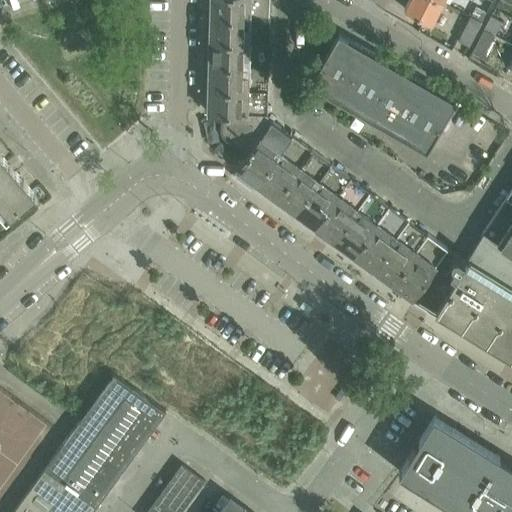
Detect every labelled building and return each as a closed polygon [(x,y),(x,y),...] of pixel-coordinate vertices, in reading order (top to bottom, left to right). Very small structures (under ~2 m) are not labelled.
[(210,0),(210,14),(270,16),(270,0),(210,0)] [(432,23),(443,1),(440,0),(409,0),(404,9),(432,23)] [(475,6),(471,15),(481,21),(486,11),(475,6)] [(270,16),(210,14),(210,38),(269,40),(270,16)] [(481,21),(471,15),(459,39),(469,44),(481,21)] [(494,35),(483,30),(472,52),(482,58),(494,35)] [(455,100),(339,33),(310,83),(426,150),(455,100)] [(269,40),(210,38),(209,62),(269,63),(269,40)] [(269,63),(209,62),(208,86),(268,88),(269,63)] [(268,88),(208,86),(207,112),(221,112),(221,111),(268,112),(268,88)] [(268,112),(221,111),(221,112),(221,130),(221,131),(221,132),(222,133),(224,137),(225,138),(226,139),(247,154),(272,120),(267,117),(268,112)] [(272,120),(247,154),(237,169),(256,183),(291,134),(272,120)] [(291,134),(256,183),(275,197),(311,148),(291,134)] [(311,148),(275,197),(295,211),(330,162),(311,148)] [(0,153),(0,176),(11,167),(0,153)] [(350,177),(330,162),(295,211),(314,225),(350,177)] [(11,167),(0,176),(0,215),(6,223),(37,196),(11,167)] [(350,177),(314,225),(334,239),(369,191),(350,177)] [(511,251),(511,190),(485,232),(486,233),(484,235),(511,251)] [(369,191),(334,239),(353,253),(388,205),(369,191)] [(388,205),(353,253),(373,268),(408,219),(388,205)] [(408,219),(373,268),(392,282),(427,233),(408,219)] [(427,233),(392,282),(412,296),(426,277),(444,288),(463,259),(427,233)] [(511,251),(484,235),(465,261),(511,289),(511,251)] [(511,289),(465,261),(463,259),(444,288),(426,277),(412,296),(511,358),(511,289)] [(80,419),(12,511),(91,511),(95,507),(95,506),(165,410),(158,405),(114,373),(80,419)] [(428,422),(393,479),(445,511),(511,511),(511,475),(510,474),(507,478),(491,468),(494,464),(428,422)] [(181,463),(173,473),(196,490),(204,479),(181,463)] [(196,490),(173,473),(166,483),(189,500),(196,490)] [(189,500),(166,483),(159,494),(182,510),(189,500)] [(145,511),(180,511),(182,510),(159,494),(145,511)] [(252,511),(229,495),(216,511),(252,511)]
